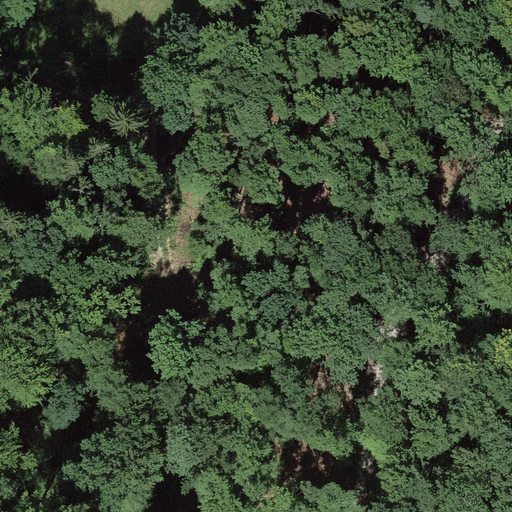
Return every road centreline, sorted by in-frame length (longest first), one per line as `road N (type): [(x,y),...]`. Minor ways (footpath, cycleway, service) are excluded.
road 1 (track): [(117,45),(158,281),(236,511)]
road 2 (track): [(346,511),(391,334),(487,138),(511,118)]
road 3 (track): [(0,12),(117,45),(189,33),(217,0)]
